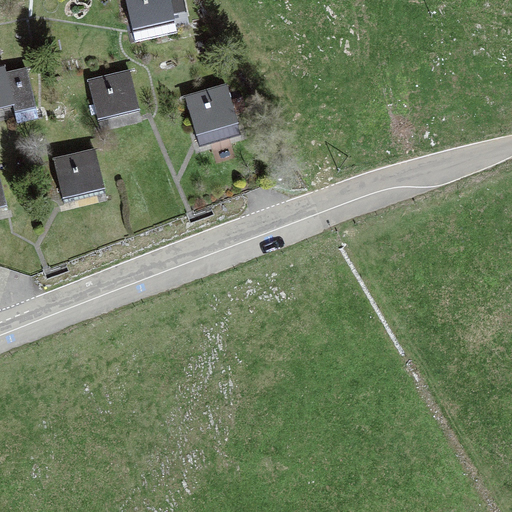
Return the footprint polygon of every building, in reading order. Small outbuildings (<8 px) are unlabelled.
[(125,0),(135,42),(176,33),(171,11),(182,8),(180,0),(125,0)] [(6,76),(4,68),(0,69),(0,110),(12,108),(13,107),(6,76)] [(27,71),(6,76),(13,107),(12,108),(16,124),(38,119),(30,87),(27,71)] [(130,73),(88,83),(96,115),(138,105),(130,73)] [(234,115),(246,111),(242,97),(230,100),(226,87),(185,99),(199,146),(240,134),(234,115)] [(63,204),(105,194),(95,152),(53,162),(63,204)]
